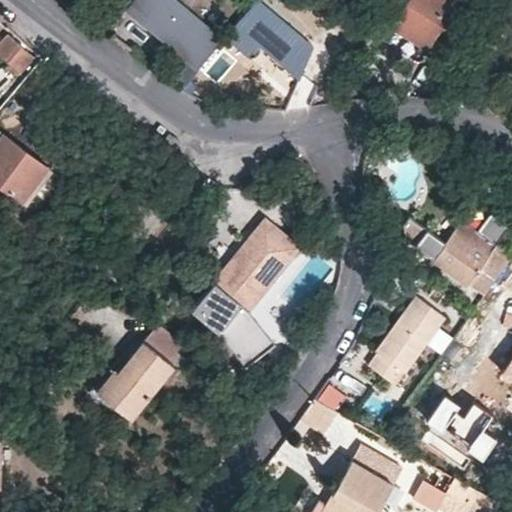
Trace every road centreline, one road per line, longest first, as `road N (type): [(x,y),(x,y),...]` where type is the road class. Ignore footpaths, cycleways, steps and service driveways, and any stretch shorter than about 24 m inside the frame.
road 1 (residential): [(328,121),(358,238),(352,288),(323,352),(201,511)]
road 2 (residential): [(328,121),(264,131),(197,121),(32,0)]
road 3 (residential): [(511,142),(465,114),(433,108),(328,121)]
